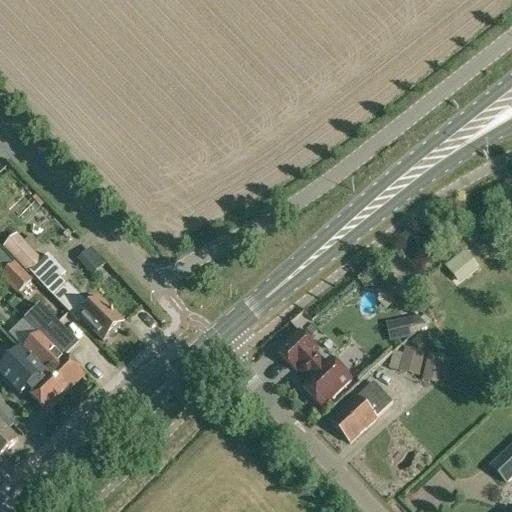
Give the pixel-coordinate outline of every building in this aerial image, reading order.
[(23,245),(12,255),(22,265),(33,255),(23,245)] [(99,276),(113,264),(99,247),(85,259),(99,276)] [(40,263),(30,273),(47,292),(78,324),(81,320),(103,343),(113,333),(115,334),(120,329),(119,327),(122,324),(99,301),(91,309),(61,279),(65,275),(48,256),(40,263)] [(0,267),(0,275),(2,277),(18,295),(30,283),(8,260),(0,267)] [(23,352),(23,353),(66,395),(84,377),(65,358),(78,345),(40,306),(25,321),(40,336),(23,352)] [(277,354),(295,373),(298,370),(309,382),(302,389),(322,410),(350,382),(330,361),(325,366),(314,354),(317,352),(299,334),(277,354)] [(21,350),(0,370),(0,376),(21,397),(27,392),(28,393),(27,394),(47,413),(66,395),(23,353),(23,352),(21,350)] [(451,385),(456,358),(435,354),(430,381),(451,385)] [(350,445),(391,406),(373,385),(357,399),(357,398),(330,424),(350,445)] [(0,460),(17,444),(0,425),(0,460)] [(491,469),(506,484),(511,478),(511,461),(505,455),(491,469)]
